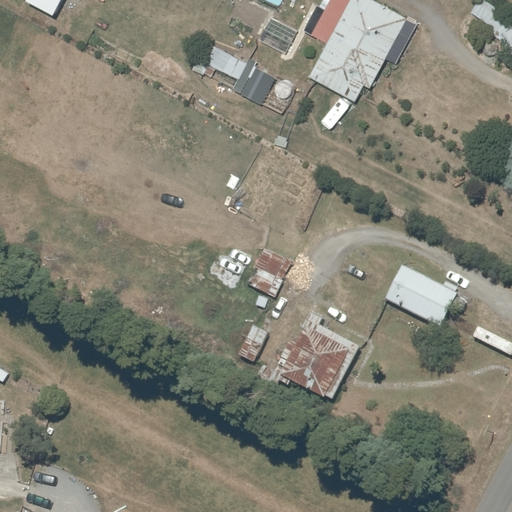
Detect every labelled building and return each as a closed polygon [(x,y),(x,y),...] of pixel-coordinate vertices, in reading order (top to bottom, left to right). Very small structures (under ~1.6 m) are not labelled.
[(332,0),(315,32),(333,42),(315,75),(367,103),(413,17),(381,0),(332,0)] [(302,26),(274,13),(262,40),(290,53),(302,26)] [(219,45),(211,63),(206,72),(216,77),(221,68),(243,78),(252,60),(219,45)] [(248,282),(261,289),(254,301),(264,307),(271,296),(275,298),(296,263),(270,247),(248,282)] [(463,293),(407,265),(390,299),(447,326),(463,293)] [(329,319),(311,311),(293,347),(286,344),(277,361),(283,364),(280,371),(331,397),(358,344),(324,328),(329,319)] [(250,322),(233,347),(247,357),(264,332),(250,322)]
